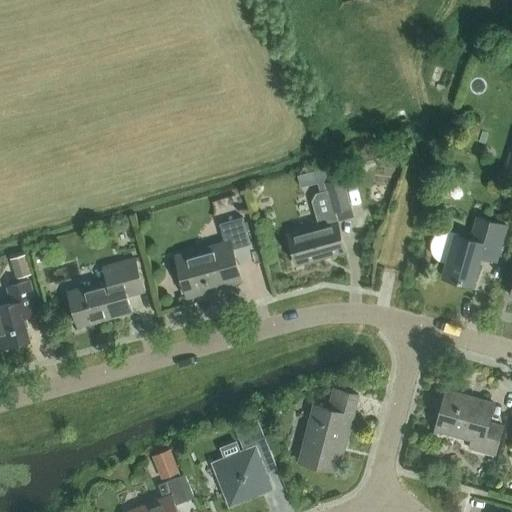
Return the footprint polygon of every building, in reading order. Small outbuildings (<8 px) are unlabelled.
[(311,201),(318,228),(289,236),(298,266),(345,253),(336,221),(354,216),(344,180),(326,185),(327,190),(316,193),(311,201)] [(233,251),(251,246),(243,218),(220,225),(225,244),(176,258),(187,298),(241,282),(233,251)] [(470,239),(453,235),(453,236),(450,235),(448,234),(445,234),(442,235),(439,236),(437,238),(435,240),(434,243),(433,246),(433,249),(434,251),(435,254),(436,256),(439,258),(441,260),(444,261),(447,261),(442,277),(473,285),(480,259),(497,263),(506,226),(476,218),(470,239)] [(18,279),(30,275),(24,256),(12,259),(18,279)] [(128,296),(144,292),(135,260),(103,269),(106,283),(69,293),(78,327),(132,312),(128,296)] [(24,318),(38,314),(29,282),(6,289),(11,304),(0,307),(0,349),(30,341),(24,318)] [(333,387),(328,406),(314,402),(298,463),(339,474),(360,394),(333,387)] [(445,390),(434,429),(470,439),(468,447),(494,454),(502,425),(488,421),(493,403),(445,390)] [(247,434),(252,447),(209,463),(226,507),(270,490),(260,463),(273,458),(261,429),(247,434)] [(169,450),(152,457),(161,479),(178,473),(169,450)] [(194,498),(185,475),(159,485),(164,499),(130,511),(175,511),(173,507),(194,498)]
